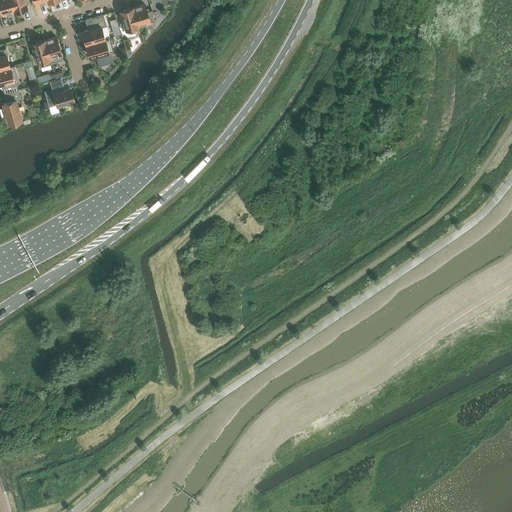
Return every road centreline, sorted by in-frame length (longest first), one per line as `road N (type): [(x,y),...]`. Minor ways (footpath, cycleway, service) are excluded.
road 1 (primary): [(0,312),(120,235),(178,186),(255,97),(311,0)]
road 2 (primary): [(281,0),(237,69),(171,147),(89,211),(0,261)]
